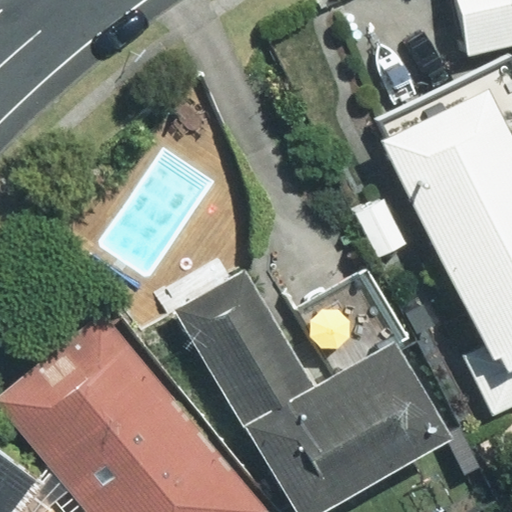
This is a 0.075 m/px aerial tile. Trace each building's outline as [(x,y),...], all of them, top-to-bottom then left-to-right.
[(511,0),(446,0),(459,51),(511,39),(511,41),(511,0)] [(151,110),(209,151),(228,132),(199,64),(151,110)] [(511,151),(476,80),(369,133),(475,342),(457,351),(487,411),(511,398),(511,151)] [(379,197),(347,213),(370,258),(402,242),(379,197)] [(165,304),(289,511),(297,511),(439,429),(381,332),(303,378),(235,263),(165,304)] [(91,307),(0,384),(0,412),(79,505),(70,511),(249,511),(259,504),(91,307)] [(0,511),(1,511),(28,472),(0,453),(0,511)]
